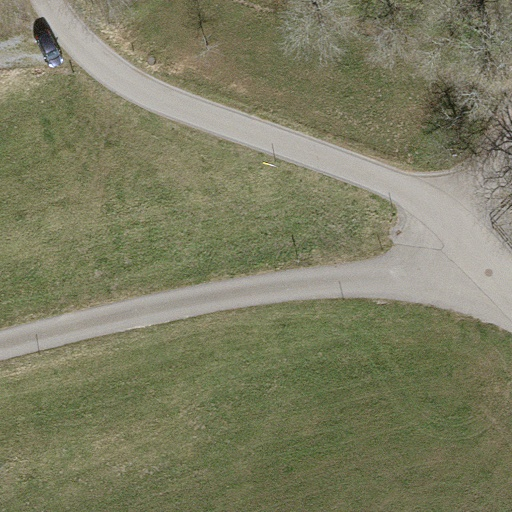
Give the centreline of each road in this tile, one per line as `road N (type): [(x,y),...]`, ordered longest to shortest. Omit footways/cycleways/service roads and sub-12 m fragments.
road 1 (unclassified): [(506,280),(452,223),(390,184),(138,88),(74,34),(51,0)]
road 2 (unclassified): [(506,280),(396,279),(246,293),(0,344)]
